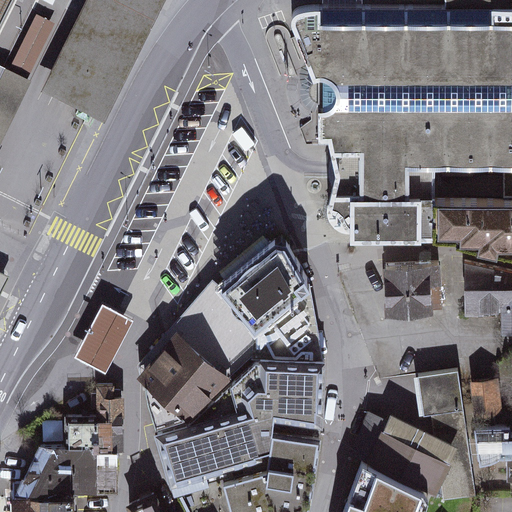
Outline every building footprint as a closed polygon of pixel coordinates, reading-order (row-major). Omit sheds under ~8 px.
[(0,0),(0,144),(29,83),(0,65),(0,0)] [(101,0),(57,90),(94,108),(146,0),(101,0)] [(511,0),(441,0),(442,10),(302,13),(290,18),(288,26),(300,61),(305,61),(310,63),(314,66),(316,70),(317,75),(317,80),(315,85),(309,89),(312,97),(316,110),(316,138),(329,139),(330,174),(330,180),(330,184),(327,199),(325,219),(325,227),(334,235),(343,236),(446,236),(446,194),(431,167),(511,166),(511,0)] [(34,17),(8,70),(27,80),(54,26),(34,17)] [(511,247),(511,199),(455,199),(455,194),(446,194),(446,236),(460,236),(460,242),(493,242),(493,248),(511,247)] [(255,328),(309,287),(318,281),(287,233),(215,280),(255,328)] [(511,269),(467,258),(467,307),(505,308),(506,332),(511,332),(511,269)] [(436,264),(383,267),(385,311),(438,309),(436,264)] [(254,349),(255,328),(215,280),(138,366),(136,379),(146,387),(152,426),(185,418),(231,375),(223,368),(240,350),(254,349)] [(255,328),(254,349),(259,358),(315,359),(309,287),(255,328)] [(113,375),(140,320),(108,305),(81,359),(113,375)] [(154,431),(172,477),(263,458),(263,450),(274,448),(277,432),(279,420),(323,423),(326,359),(315,359),(259,358),(188,420),(154,431)] [(456,372),(416,377),(421,415),(430,414),(461,410),(456,372)] [(499,380),(471,381),(472,417),(500,416),(499,380)] [(101,394),(101,419),(120,419),(120,394),(101,394)] [(351,447),(376,455),(392,462),(440,486),(457,450),(433,439),(369,409),(351,447)] [(481,499),(461,410),(430,414),(433,439),(457,450),(440,486),(452,494),(448,502),(481,499)] [(101,436),(101,419),(73,419),(74,447),(96,447),(96,436),(101,436)] [(120,447),(120,419),(101,419),(101,436),(96,436),(96,447),(120,447)] [(511,426),(477,427),(477,462),(510,462),(510,448),(511,447),(511,426)] [(263,458),(172,477),(183,511),(287,511),(313,504),(322,436),(277,432),(274,448),(263,450),(263,458)] [(96,490),(96,447),(74,447),(41,445),(16,490),(96,490)] [(120,490),(120,447),(96,447),(96,490),(120,490)] [(444,511),(448,502),(452,494),(440,486),(392,462),(376,455),(368,475),(362,492),(357,506),(355,511),(444,511)] [(154,511),(147,495),(128,505),(130,511),(154,511)] [(73,511),(73,497),(16,499),(16,511),(73,511)]
